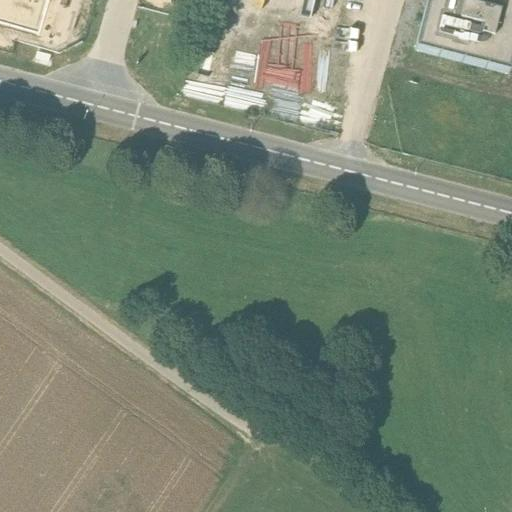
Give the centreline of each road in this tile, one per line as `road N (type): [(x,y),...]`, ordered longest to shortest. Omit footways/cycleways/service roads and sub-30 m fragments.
road 1 (tertiary): [(511,214),(0,88)]
road 2 (unknown): [(344,172),(389,0)]
